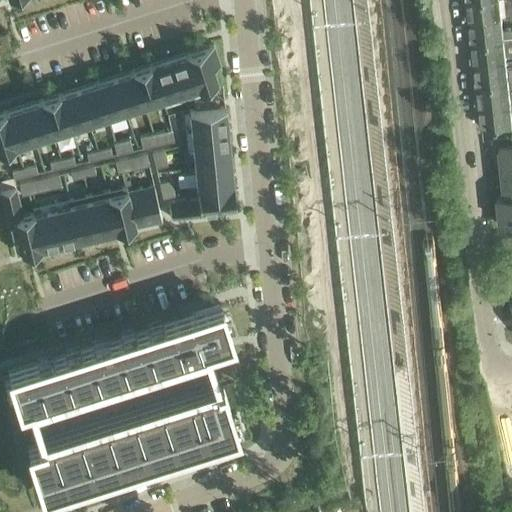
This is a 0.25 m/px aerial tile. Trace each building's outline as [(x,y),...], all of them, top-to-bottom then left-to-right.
[(511,0),(466,0),(468,19),(500,15),(511,13),(511,12),(511,0)] [(500,19),(469,22),(471,41),(511,37),(511,26),(501,28),(500,19)] [(511,37),(471,41),(473,61),(504,58),(504,54),(511,53),(511,37)] [(213,43),(186,52),(197,86),(217,80),(213,65),(220,63),(213,43)] [(186,52),(151,63),(162,97),(197,86),(186,52)] [(504,61),(493,62),(473,64),(475,83),(511,80),(511,67),(505,68),(504,61)] [(151,63),(133,69),(144,103),(162,97),(151,63)] [(133,69),(115,74),(126,109),(144,103),(133,69)] [(115,74),(96,81),(108,120),(127,114),(126,109),(115,74)] [(509,96),(511,95),(511,80),(475,83),(478,103),(509,100),(509,96)] [(96,81),(77,87),(89,126),(108,120),(96,81)] [(77,87),(59,92),(72,131),(89,126),(77,87)] [(59,92),(41,98),(54,137),(72,131),(59,92)] [(217,97),(206,98),(206,107),(218,106),(217,97)] [(41,98),(22,104),(33,139),(51,133),(52,138),(54,137),(41,98)] [(206,98),(194,100),(194,108),(206,107),(206,98)] [(511,105),(509,105),(509,103),(478,107),(480,127),(511,123),(511,105)] [(22,104),(4,110),(15,144),(33,139),(22,104)] [(194,108),(189,109),(193,146),(229,143),(225,105),(218,106),(206,107),(194,108)] [(0,149),(15,144),(4,110),(0,111),(0,149)] [(171,128),(163,130),(166,141),(174,140),(171,128)] [(163,130),(155,131),(158,143),(166,141),(163,130)] [(155,131),(147,133),(150,145),(158,143),(155,131)] [(147,133),(140,135),(142,147),(150,145),(147,133)] [(130,141),(122,143),(124,151),(132,149),(130,141)] [(122,143),(114,145),(116,153),(124,151),(122,143)] [(229,143),(193,146),(195,166),(231,163),(229,143)] [(511,145),(498,147),(501,171),(511,170),(511,145)] [(110,146),(98,149),(100,157),(112,154),(110,146)] [(164,148),(152,151),(154,158),(165,156),(164,148)] [(98,149),(86,152),(88,160),(100,157),(98,149)] [(146,152),(138,154),(141,166),(149,164),(146,152)] [(138,154),(130,156),(133,168),(141,166),(138,154)] [(73,155),(60,158),(62,166),(75,163),(73,155)] [(130,156),(122,158),(125,170),(133,168),(130,156)] [(165,156),(154,158),(156,166),(167,164),(165,156)] [(60,158),(49,160),(51,168),(62,166),(60,158)] [(122,158),(115,159),(118,171),(125,170),(122,158)] [(231,163),(195,166),(197,185),(233,182),(231,163)] [(35,164),(23,167),(25,175),(37,172),(35,164)] [(93,164),(81,167),(83,175),(95,173),(93,164)] [(23,167),(12,169),(13,177),(25,175),(23,167)] [(81,167),(70,170),(72,178),(83,175),(81,167)] [(504,195),(511,193),(511,170),(501,171),(504,195)] [(58,173),(51,174),(53,186),(61,185),(58,173)] [(51,174),(43,176),(46,188),(53,186),(51,174)] [(43,176),(34,178),(37,190),(46,188),(43,176)] [(34,178),(26,180),(29,192),(37,190),(34,178)] [(171,178),(159,181),(161,188),(172,185),(171,178)] [(26,180),(19,182),(22,194),(29,192),(26,180)] [(198,197),(168,200),(170,216),(221,211),(220,204),(235,203),(233,182),(197,185),(198,197)] [(153,183),(127,189),(136,224),(162,218),(153,183)] [(126,184),(106,188),(116,229),(136,224),(127,189),(126,184)] [(15,185),(0,188),(0,192),(11,238),(18,237),(21,251),(41,247),(32,211),(22,214),(15,185)] [(172,185),(161,188),(163,197),(174,194),(172,185)] [(106,188),(88,192),(98,233),(116,229),(106,188)] [(88,192),(67,197),(69,203),(77,238),(98,233),(88,192)] [(496,195),(500,225),(511,224),(511,193),(504,195),(496,195)] [(69,203),(32,211),(41,247),(77,238),(69,203)] [(220,303),(8,371),(19,405),(26,403),(39,443),(27,446),(42,493),(236,431),(222,385),(221,385),(208,345),(232,338),(220,303)]
